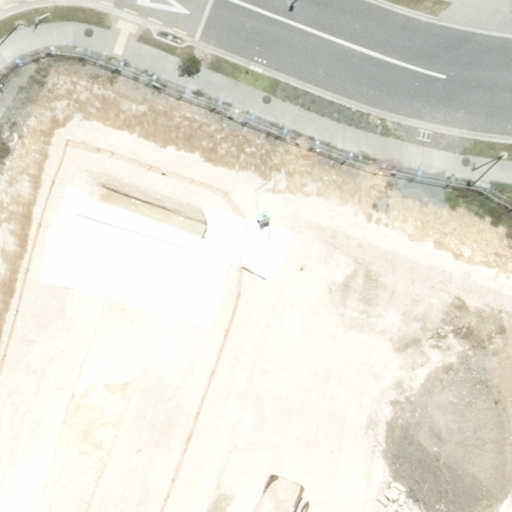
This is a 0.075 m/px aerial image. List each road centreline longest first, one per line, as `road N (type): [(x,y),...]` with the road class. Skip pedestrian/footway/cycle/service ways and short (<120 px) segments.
road 1 (residential): [(407,69),(294,480),(293,511)]
road 2 (residential): [(202,0),(407,69)]
